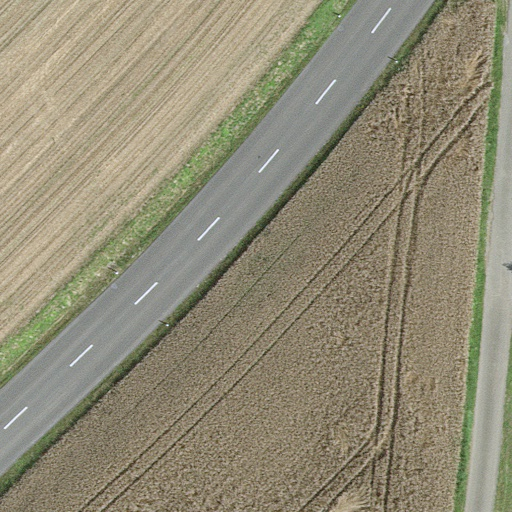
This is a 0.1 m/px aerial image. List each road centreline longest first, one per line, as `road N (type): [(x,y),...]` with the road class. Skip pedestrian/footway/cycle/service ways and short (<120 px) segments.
road 1 (tertiary): [(0,436),(242,197),(405,0)]
road 2 (track): [(479,511),(511,142)]
